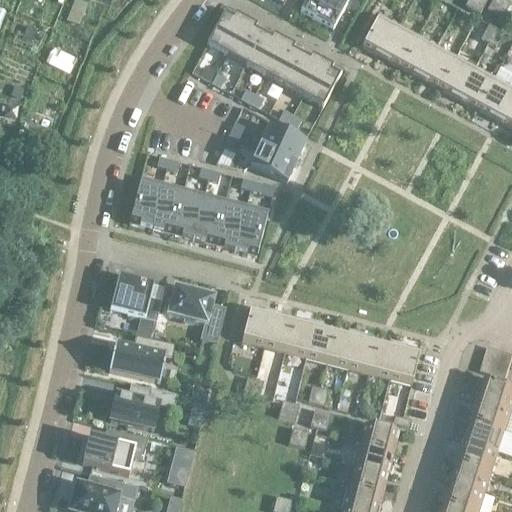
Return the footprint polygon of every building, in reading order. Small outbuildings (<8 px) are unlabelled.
[(307,0),(299,16),(332,34),(346,7),(332,0),(307,0)] [(472,13),(479,0),(469,0),(465,9),(472,13)] [(487,2),(483,0),(479,0),(472,13),(479,17),(487,2)] [(498,0),(494,0),(491,6),(506,14),(510,6),(498,0)] [(354,4),(349,13),(356,17),(361,8),(354,4)] [(502,21),(506,14),(491,6),(487,13),(502,21)] [(245,23),(225,13),(206,48),(226,59),(245,23)] [(361,50),(381,61),(398,29),(379,18),(361,50)] [(245,23),(226,59),(245,69),(264,34),(245,23)] [(488,47),(496,32),(489,28),(481,43),(488,47)] [(417,39),(398,29),(381,61),(400,71),(417,39)] [(503,36),(496,32),(488,47),(495,51),(503,36)] [(264,34),(245,69),(264,79),(283,44),(264,34)] [(436,50),(417,39),(400,71),(419,82),(436,50)] [(283,44),(264,79),(283,90),(302,54),(283,44)] [(456,60),(436,50),(419,82),(439,92),(456,60)] [(302,54),(283,90),(302,100),(321,64),(302,54)] [(475,71),(456,60),(439,92),(458,102),(475,71)] [(321,64),(302,100),(322,111),(341,75),(321,64)] [(494,81),(475,71),(458,102),(477,113),(494,81)] [(216,78),(207,73),(202,82),(211,87),(216,78)] [(216,78),(211,87),(220,92),(225,83),(216,78)] [(511,94),(511,90),(494,81),(477,113),(496,123),(511,94)] [(245,94),(240,103),(249,107),(254,99),(245,94)] [(511,94),(496,123),(511,131),(511,94)] [(254,99),(249,107),(258,112),(263,103),(254,99)] [(283,114),(278,123),(287,128),(292,119),(283,114)] [(292,119),(287,128),(296,133),(301,124),(292,119)] [(243,131),(234,127),(230,136),(239,140),(243,131)] [(305,145),(268,129),(259,149),(296,166),(305,145)] [(239,140),(230,136),(226,145),(235,149),(239,140)] [(296,166),(259,149),(250,170),(286,186),(296,166)] [(159,160),(156,170),(166,173),(168,163),(159,160)] [(168,163),(166,173),(176,175),(178,166),(168,163)] [(201,171),(198,181),(208,184),(210,174),(201,171)] [(210,174),(208,184),(217,186),(220,176),(210,174)] [(242,182),(240,192),(250,194),(252,185),(242,182)] [(252,185),(250,194),(259,197),(262,187),(252,185)] [(139,188),(129,227),(150,233),(161,194),(139,188)] [(161,194),(150,233),(171,238),(181,199),(161,194)] [(181,199),(171,238),(192,244),(202,204),(181,199)] [(202,204),(192,244),(213,249),(223,210),(202,204)] [(223,210),(213,249),(234,254),(244,215),(223,210)] [(244,215),(234,254),(256,260),(266,221),(244,215)] [(160,303),(150,301),(153,288),(118,279),(109,314),(156,325),(166,287),(165,286),(160,303)] [(175,291),(168,318),(185,323),(184,325),(192,328),(193,325),(205,328),(201,341),(201,342),(215,346),(224,313),(211,310),(213,301),(175,291)] [(241,346),(262,351),(271,316),(250,311),(241,346)] [(293,322),(271,316),(262,351),(284,357),(293,322)] [(314,327),(293,322),(284,357),(305,362),(314,327)] [(335,332),(314,327),(305,362),(326,368),(335,332)] [(356,338),(335,332),(326,368),(347,373),(356,338)] [(377,343),(356,338),(347,373),(368,379),(377,343)] [(171,361),(174,348),(143,341),(140,353),(114,347),(108,375),(159,386),(165,360),(171,361)] [(398,349),(377,343),(368,379),(389,384),(398,349)] [(419,354),(398,349),(389,384),(411,390),(419,354)] [(480,375),(492,379),(501,355),(488,350),(480,375)] [(511,360),(511,358),(501,355),(492,379),(505,383),(510,367),(511,360)] [(255,383),(247,381),(243,398),(251,400),(255,383)] [(511,390),(484,381),(477,403),(511,414),(511,390)] [(255,383),(251,400),(259,402),(263,385),(255,383)] [(193,390),(190,401),(205,405),(208,393),(193,390)] [(311,390),(307,405),(307,406),(315,408),(319,392),(311,390)] [(324,410),(328,394),(319,392),(315,408),(324,410)] [(109,424),(152,434),(158,409),(174,412),(177,399),(149,393),(146,405),(115,398),(109,424)] [(511,414),(477,403),(471,423),(505,435),(511,414)] [(282,404),(281,408),(278,421),(286,423),(290,406),(282,404)] [(193,406),(192,411),(195,419),(202,420),(205,408),(193,406)] [(298,408),(290,406),(286,423),(294,425),(298,408)] [(314,414),(312,422),(328,426),(330,418),(314,414)] [(394,420),(392,428),(409,432),(411,424),(394,420)] [(310,430),(326,434),(328,426),(312,422),(310,430)] [(505,435),(471,423),(464,444),(498,456),(505,435)] [(364,427),(358,448),(393,457),(399,436),(364,427)] [(300,434),(292,432),(288,448),(296,450),(300,434)] [(300,434),(296,450),(304,452),(309,436),(300,434)] [(81,468),(128,479),(132,462),(142,464),(144,454),(147,443),(122,437),(120,448),(88,440),(81,468)] [(498,456),(464,444),(457,465),(492,477),(498,456)] [(313,445),(310,458),(317,460),(321,447),(313,445)] [(393,457),(358,448),(352,469),(388,478),(393,457)] [(177,451),(174,463),(190,467),(193,456),(177,451)] [(492,477),(457,465),(451,486),(485,497),(492,477)] [(388,478),(352,469),(347,491),(382,500),(388,478)] [(99,481),(96,493),(76,487),(69,511),(115,511),(118,501),(134,505),(137,492),(99,481)] [(480,511),(485,497),(451,486),(444,507),(458,511),(480,511)] [(379,511),(382,500),(347,491),(341,511),(379,511)] [(274,508),(290,511),(293,504),(276,500),(274,508)] [(171,501),(169,509),(179,511),(181,503),(171,501)]
